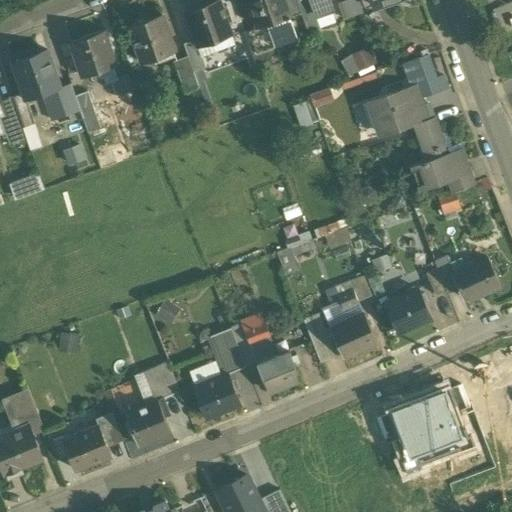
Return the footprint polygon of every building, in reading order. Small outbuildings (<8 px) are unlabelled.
[(229,33),(217,0),(213,0),(184,11),(194,37),(197,45),(206,42),(229,33)] [(244,0),(246,4),(248,4),(256,27),(257,26),(271,21),(272,25),(290,19),(283,0),(244,0)] [(283,0),(290,19),(301,15),(295,0),(283,0)] [(295,0),(301,15),(312,11),(307,0),(295,0)] [(332,16),(326,0),(307,0),(312,11),(315,22),(332,16)] [(341,18),(362,11),(358,0),(337,0),(336,0),(341,18)] [(161,14),(144,20),(142,16),(133,19),(135,23),(127,26),(131,38),(133,37),(141,62),(152,58),(154,62),(174,55),(173,51),(174,51),(161,14)] [(296,36),(290,19),(272,25),(271,21),(257,26),(265,47),(296,36)] [(256,27),(243,31),(255,65),(269,60),(265,47),(257,26),(256,27)] [(101,29),(69,40),(81,74),(114,63),(101,29)] [(234,46),(229,33),(206,42),(210,54),(234,46)] [(203,63),(197,45),(194,37),(183,41),(187,54),(191,67),(203,63)] [(368,44),(339,58),(347,75),(376,61),(368,44)] [(57,86),(44,49),(28,55),(26,50),(9,56),(22,91),(24,98),(30,96),(33,104),(38,102),(40,108),(54,103),(52,97),(57,96),(54,87),(57,86)] [(429,53),(417,57),(425,81),(436,77),(435,73),(431,60),(429,53)] [(191,67),(187,54),(176,58),(183,78),(194,75),(191,67)] [(440,57),(431,60),(435,73),(444,70),(440,57)] [(191,67),(194,75),(198,85),(209,81),(203,63),(191,67)] [(430,117),(417,82),(370,99),(382,134),(413,124),(426,160),(427,161),(449,153),(449,152),(436,116),(430,117)] [(91,90),(75,96),(84,123),(88,133),(104,127),(91,90)] [(11,95),(19,118),(30,114),(24,98),(22,91),(11,95)] [(315,107),(332,100),(329,91),(312,98),(315,107)] [(19,118),(11,95),(0,98),(0,103),(3,114),(0,114),(0,121),(7,143),(25,136),(19,118)] [(84,123),(75,96),(58,102),(67,129),(84,123)] [(464,147),(449,152),(449,153),(427,161),(426,160),(413,165),(421,189),(449,179),(454,190),(459,188),(475,182),(464,147)] [(29,194),(23,177),(12,181),(17,198),(29,194)] [(459,188),(454,190),(444,193),(449,207),(463,202),(459,188)] [(286,247),(310,239),(307,231),(284,238),(286,247)] [(459,287),(453,273),(446,257),(434,261),(447,292),(459,287)] [(488,258),(453,273),(459,287),(464,299),(484,291),(485,294),(500,287),(488,258)] [(445,291),(436,269),(426,273),(434,295),(445,291)] [(327,287),(336,306),(357,297),(369,292),(361,273),(327,287)] [(416,290),(386,302),(399,332),(430,319),(416,290)] [(330,328),(363,313),(357,297),(336,306),(323,312),(330,328)] [(330,328),(323,312),(303,321),(321,364),(342,354),(330,328)] [(248,339),(272,330),(265,313),(242,323),(248,339)] [(363,313),(330,328),(342,354),(343,358),(377,342),(363,313)] [(245,366),(257,361),(248,339),(242,323),(229,327),(245,366)] [(229,327),(209,336),(222,367),(229,364),(232,372),(245,366),(229,327)] [(58,346),(75,350),(78,333),(61,330),(58,346)] [(248,339),(257,361),(281,352),(272,330),(248,339)] [(281,352),(257,361),(269,390),(302,377),(301,375),(291,348),(281,352)] [(392,446),(403,475),(479,447),(465,408),(471,406),(461,381),(454,384),(449,372),(381,397),(387,412),(377,415),(385,437),(393,434),(397,444),(392,446)] [(228,373),(193,386),(206,417),(240,403),(228,373)] [(149,383),(156,400),(179,390),(172,374),(149,383)] [(168,430),(156,400),(125,412),(137,442),(168,430)] [(90,413),(102,440),(121,433),(110,405),(90,413)] [(35,413),(19,420),(27,441),(44,435),(35,413)] [(107,454),(102,440),(93,419),(45,438),(55,461),(68,456),(73,468),(107,454)] [(27,441),(19,420),(0,427),(0,486),(19,478),(15,467),(35,460),(27,441)] [(246,474),(217,488),(228,511),(264,511),(258,500),(246,474)] [(258,500),(264,511),(290,511),(279,490),(258,500)] [(165,501),(139,511),(177,511),(175,508),(169,510),(165,501)]
